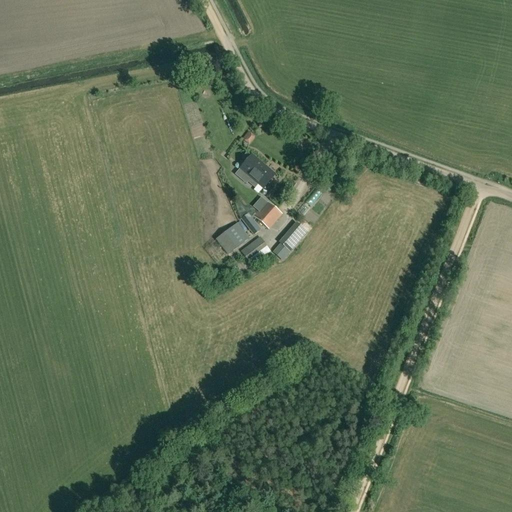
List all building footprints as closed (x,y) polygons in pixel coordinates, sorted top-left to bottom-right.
[(250,142),(256,134),(249,129),(243,137),(250,142)] [(254,189),(258,184),(263,189),(274,175),(251,156),(240,169),(241,169),(238,172),(236,175),(246,184),(247,182),(254,189)] [(268,230),(282,215),(267,202),(254,218),(268,230)] [(253,236),(261,230),(248,214),(241,219),(253,236)] [(228,256),(244,243),(250,239),(237,223),(215,240),(228,256)] [(291,253),(308,233),(296,223),(279,243),(291,253)] [(247,261),(267,247),(260,238),(240,252),(247,261)]
